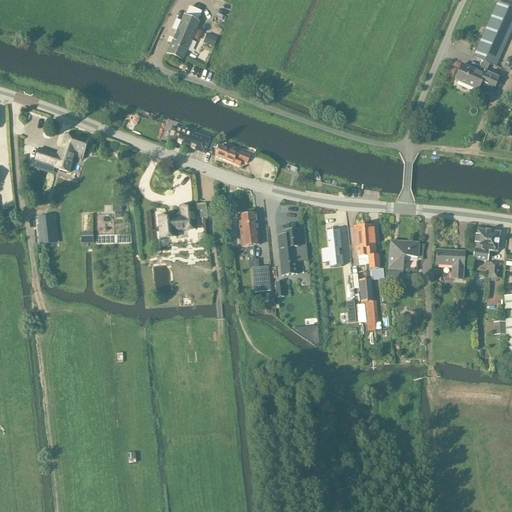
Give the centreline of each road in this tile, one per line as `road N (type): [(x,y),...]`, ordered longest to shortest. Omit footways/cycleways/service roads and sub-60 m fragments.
road 1 (tertiary): [(404,211),(265,191),(0,93)]
road 2 (residential): [(404,211),(408,146),(463,0)]
road 3 (track): [(255,349),(247,368),(262,511)]
road 4 (track): [(154,69),(0,28)]
